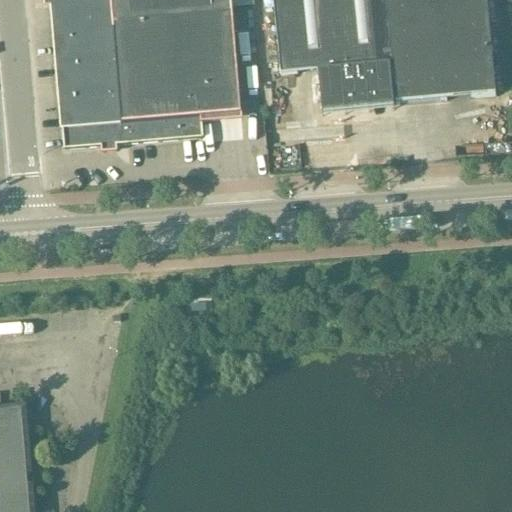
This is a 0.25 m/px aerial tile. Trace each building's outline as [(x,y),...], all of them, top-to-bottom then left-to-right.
[(49,0),(61,132),(63,132),(64,153),(116,148),(127,147),(202,141),(200,121),(241,118),(240,116),(231,18),(229,0),(49,0)] [(272,0),(280,79),(369,70),(363,0),(272,0)] [(363,0),(369,70),(391,67),(395,109),(495,99),(486,0),(363,0)] [(390,70),(319,77),(323,118),(394,111),(390,70)] [(0,416),(37,423),(45,376),(44,361),(49,361),(54,334),(0,337),(0,416)]
